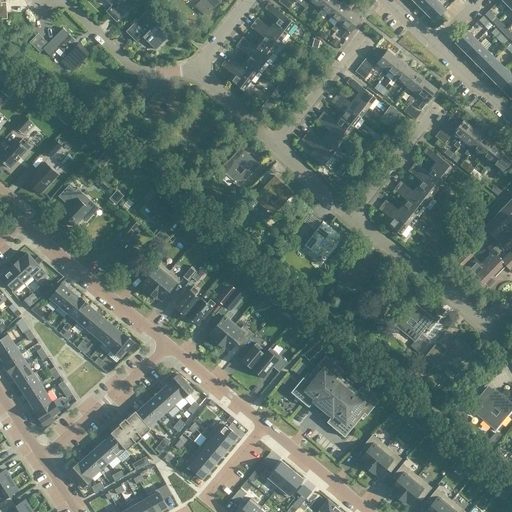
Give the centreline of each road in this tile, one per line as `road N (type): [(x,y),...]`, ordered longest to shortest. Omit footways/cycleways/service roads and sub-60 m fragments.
road 1 (track): [(0,48),(115,126),(511,474)]
road 2 (residential): [(168,346),(25,227),(0,242)]
road 3 (residential): [(486,326),(351,215)]
road 4 (residential): [(42,458),(168,346)]
road 5 (residential): [(196,68),(131,66),(67,0)]
road 6 (residential): [(274,147),(360,36)]
road 7 (residential): [(351,215),(437,106)]
road 8 (residential): [(368,511),(264,424)]
road 9 (residential): [(264,424),(168,346)]
